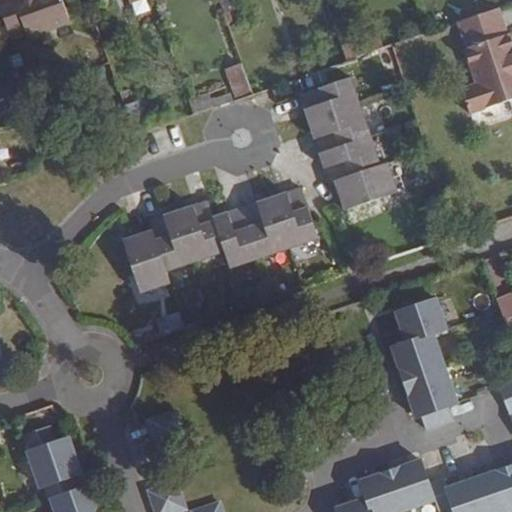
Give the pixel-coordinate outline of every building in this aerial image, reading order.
[(29,0),(16,5),(14,0),(0,0),(0,8),(10,38),(26,32),(27,36),(69,21),(61,0),(29,0)] [(236,0),(219,0),(224,12),(239,7),(236,0)] [(500,7),(460,22),(469,48),(467,49),(479,84),(464,89),(473,113),(511,99),(511,33),(509,33),(500,7)] [(236,96),(251,90),(243,65),(227,71),(236,96)] [(349,78),(299,95),(329,183),(334,181),(344,211),(398,193),(388,163),(380,165),(349,78)] [(188,100),(194,115),(232,101),(230,94),(211,100),(208,93),(188,100)] [(137,101),(125,106),(133,130),(146,125),(137,101)] [(172,101),(159,106),(164,119),(177,114),(172,101)] [(123,241),(140,293),(170,282),(167,272),(224,252),(230,269),(319,239),(301,188),(214,218),(207,202),(150,221),(152,231),(123,241)] [(500,310),(511,338),(511,337),(511,295),(497,302),(500,310)] [(391,349),(416,419),(421,418),(426,431),(452,422),(448,408),(457,405),(432,334),(446,330),(435,301),(396,314),(407,343),(391,349)] [(184,324),(180,313),(156,321),(160,332),(184,324)] [(511,381),(497,388),(511,423),(511,381)] [(356,407),(327,418),(338,447),(367,436),(356,407)] [(177,409),(146,420),(157,452),(189,441),(177,409)] [(51,427),(22,437),(40,487),(43,486),(49,500),(51,499),(56,511),(98,511),(89,486),(75,491),(70,477),(80,474),(68,438),(57,442),(51,427)] [(336,510),(336,511),(399,511),(435,500),(438,510),(451,505),(453,511),(502,511),(511,509),(511,467),(448,490),(444,480),(430,485),(421,462),(360,483),(366,499),(336,510)] [(153,511),(188,511),(189,511),(178,481),(147,491),(153,511)] [(224,511),(221,501),(189,511),(224,511)]
